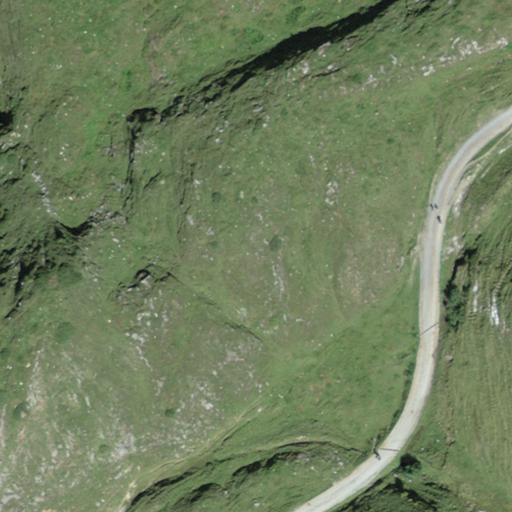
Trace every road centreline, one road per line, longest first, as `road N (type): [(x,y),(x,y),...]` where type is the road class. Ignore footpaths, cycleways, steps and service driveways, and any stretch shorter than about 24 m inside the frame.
road 1 (track): [(496,143),(406,229),(362,304),(85,511)]
road 2 (track): [(511,134),(496,143),(454,215),(409,441),(310,511)]
